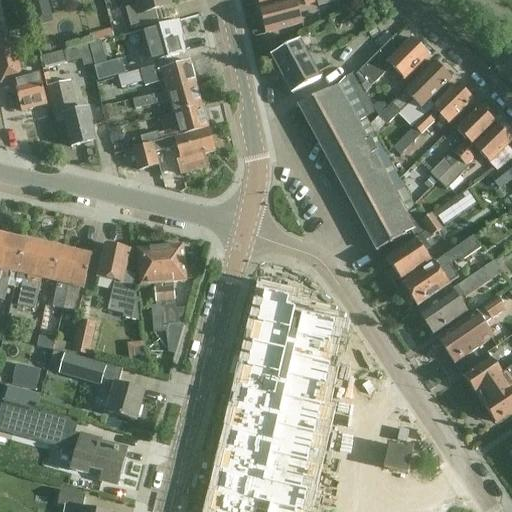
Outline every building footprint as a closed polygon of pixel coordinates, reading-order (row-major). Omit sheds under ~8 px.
[(125,10),(131,30),(158,23),(155,11),(171,7),(169,0),(135,0),(137,6),(125,10)] [(302,25),(297,5),(304,3),(305,7),(317,4),(318,8),(347,0),(295,0),(259,10),(266,35),(302,25)] [(137,48),(142,66),(184,54),(180,37),(182,37),(178,23),(142,33),(145,45),(137,48)] [(108,27),(85,31),(87,41),(110,37),(108,27)] [(405,47),(396,38),(359,72),(367,81),(373,86),(393,68),(405,81),(430,58),(413,40),(405,47)] [(0,81),(1,86),(12,83),(14,82),(21,113),(47,106),(39,75),(22,79),(18,62),(12,40),(0,43),(0,81)] [(292,95),(320,79),(312,63),(299,41),(271,56),(292,95)] [(43,72),(67,65),(63,53),(39,59),(43,72)] [(122,59),(95,66),(99,81),(126,74),(122,59)] [(164,81),(167,93),(196,85),(190,62),(161,70),(160,66),(133,73),(119,77),(122,89),(144,83),(145,87),(164,81)] [(435,64),(404,94),(392,106),(378,119),(385,125),(386,127),(412,103),(421,112),(452,82),(435,64)] [(359,72),(356,76),(361,86),(367,81),(359,72)] [(374,113),(354,75),(337,89),(357,124),(374,113)] [(71,149),(96,143),(88,110),(78,112),(70,82),(46,88),(52,110),(61,107),(71,149)] [(170,101),(173,115),(202,107),(196,85),(167,93),(133,102),(135,111),(170,101)] [(458,87),(434,110),(392,150),(399,156),(440,117),(449,125),(473,103),(458,87)] [(403,239),(402,238),(409,233),(415,239),(427,231),(421,221),(416,211),(404,217),(355,126),(335,88),(324,94),(324,93),(298,107),(324,154),(339,183),(350,204),(361,224),(371,241),(377,252),(403,239)] [(158,136),(159,142),(208,130),(202,107),(173,115),(174,116),(161,120),(164,134),(158,136)] [(114,120),(111,108),(102,110),(105,122),(114,120)] [(430,175),(438,183),(496,127),(480,110),(457,132),(467,143),(446,162),(445,161),(430,175)] [(378,119),(370,126),(375,135),(385,125),(378,119)] [(511,143),(496,127),(438,183),(446,191),(469,169),(467,167),(479,155),(489,166),(511,143)] [(120,129),(108,132),(111,144),(123,140),(120,129)] [(208,130),(159,142),(159,143),(133,150),(138,172),(158,166),(161,177),(168,175),(162,152),(178,148),(181,159),(181,161),(178,162),(181,176),(207,169),(204,156),(215,153),(209,130),(208,130)] [(402,161),(394,169),(400,175),(408,167),(402,161)] [(511,163),(490,180),(499,192),(511,181),(511,163)] [(425,185),(430,190),(437,184),(432,179),(425,185)] [(431,215),(421,221),(427,231),(415,239),(416,240),(386,260),(401,282),(430,262),(423,252),(428,248),(424,243),(442,231),(431,215)] [(0,276),(9,238),(0,236),(0,276)] [(24,242),(9,238),(0,276),(0,301),(4,302),(9,281),(7,280),(8,272),(16,274),(24,242)] [(474,239),(404,288),(417,307),(448,286),(457,280),(450,269),(458,263),(460,266),(482,251),(474,239)] [(17,307),(28,309),(42,246),(27,242),(20,275),(28,277),(27,283),(23,283),(17,307)] [(57,249),(42,246),(28,309),(35,311),(42,280),(50,282),(57,249)] [(105,246),(98,278),(114,282),(108,306),(107,312),(124,316),(123,319),(139,323),(136,293),(131,292),(135,276),(125,274),(130,252),(105,246)] [(182,247),(160,249),(163,284),(164,290),(167,327),(183,326),(187,310),(175,311),(174,301),(173,284),(186,282),(182,247)] [(163,284),(160,249),(138,251),(141,286),(163,284)] [(52,308),(63,311),(76,254),(61,250),(54,283),(58,284),(52,308)] [(91,257),(76,254),(63,311),(74,313),(76,302),(78,302),(81,289),(84,290),(91,257)] [(465,299),(501,274),(493,262),(451,291),(418,313),(434,336),(466,313),(457,301),(463,297),(465,299)] [(167,327),(164,290),(155,290),(157,307),(151,308),(154,334),(166,333),(168,329),(167,327)] [(222,501),(220,509),(219,511),(302,511),(304,506),(307,495),(300,494),(304,479),(320,413),(314,411),(318,393),(324,395),(329,373),(319,370),(323,353),(328,354),(334,330),(300,322),(300,324),(294,322),(296,317),(287,315),(289,307),(263,300),(255,332),(262,333),(258,351),(252,349),(245,375),(251,377),(247,395),(241,393),(235,417),(241,418),(237,436),(231,435),(226,458),(233,459),(228,477),(225,476),(219,500),(222,501)] [(492,340),(482,327),(505,312),(497,300),(437,341),(454,366),(492,340)] [(80,322),(72,354),(88,358),(96,326),(80,322)] [(39,338),(37,348),(53,352),(56,342),(39,338)] [(56,342),(53,352),(54,352),(69,356),(72,346),(56,342)] [(142,343),(127,344),(128,360),(144,364),(142,343)] [(64,355),(59,375),(99,386),(97,393),(111,397),(106,414),(136,423),(145,393),(118,386),(123,370),(64,355)] [(465,380),(480,402),(511,380),(511,368),(506,373),(506,374),(502,377),(492,362),(465,380)] [(40,371),(15,365),(11,381),(37,387),(40,371)] [(511,380),(480,402),(496,425),(511,413),(511,391),(511,390),(511,389),(511,380)] [(368,383),(362,388),(368,395),(374,391),(368,383)] [(4,402),(0,416),(0,431),(77,453),(72,472),(87,476),(89,469),(103,473),(101,482),(116,486),(126,452),(100,445),(101,442),(74,435),(78,422),(4,402)] [(411,487),(409,495),(418,498),(420,490),(411,487)] [(420,490),(418,498),(429,500),(430,492),(420,490)] [(94,511),(83,510),(85,497),(60,492),(58,506),(65,507),(64,511),(94,511)] [(409,495),(407,504),(416,506),(418,498),(409,495)] [(418,498),(416,506),(427,508),(429,500),(418,498)]
